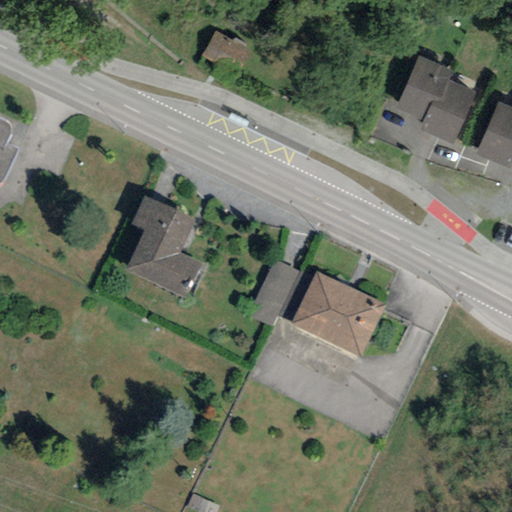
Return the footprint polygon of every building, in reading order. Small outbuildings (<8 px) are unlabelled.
[(246,56),(212,37),(200,60),(233,78),(246,56)] [(396,109),(424,122),(435,98),(440,101),(449,80),(453,72),(419,57),(396,109)] [(424,122),(420,130),(453,145),(476,92),(449,80),(440,101),(435,98),(424,122)] [(511,108),(498,102),(475,154),(510,170),(511,165),(511,108)] [(28,143),(0,131),(0,201),(3,202),(28,143)] [(195,234),(151,216),(125,279),(192,306),(206,272),(183,263),(195,234)] [(297,330),(321,283),(277,261),(248,318),(268,328),(273,318),(297,330)] [(396,320),(321,283),(297,330),(293,336),(372,372),(396,320)]
